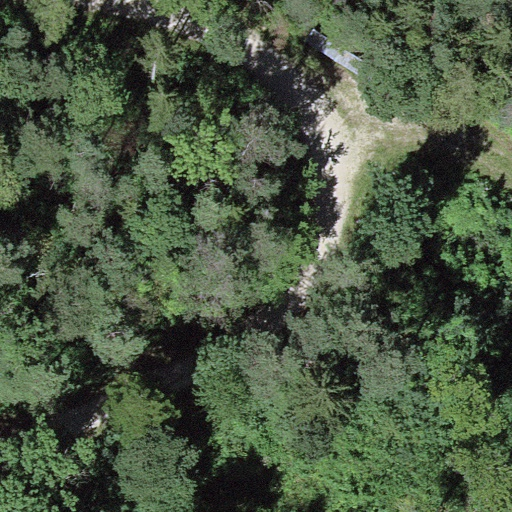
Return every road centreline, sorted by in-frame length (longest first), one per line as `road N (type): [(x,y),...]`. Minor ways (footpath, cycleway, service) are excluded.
road 1 (track): [(339,164),(330,227),(269,318),(190,374),(0,456)]
road 2 (track): [(137,0),(233,36),(307,105),(339,164)]
road 3 (track): [(511,199),(437,170),(339,164)]
